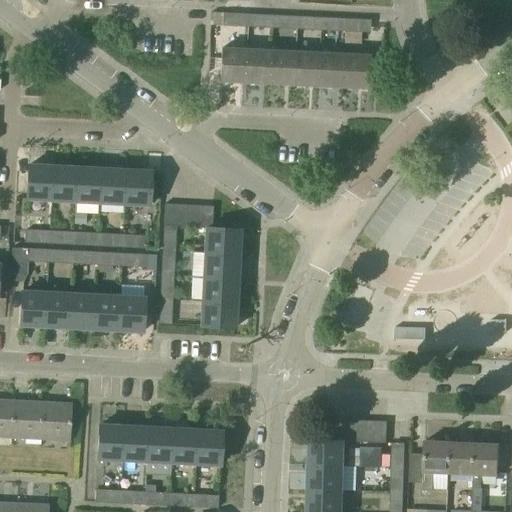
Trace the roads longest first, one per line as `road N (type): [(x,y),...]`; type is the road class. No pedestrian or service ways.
road 1 (residential): [(0,362),(282,376)]
road 2 (residential): [(137,111),(118,132),(9,126),(14,53),(29,31)]
road 3 (residential): [(511,387),(282,376)]
road 4 (unknown): [(328,240),(377,276),(422,285),(463,276),(499,244),(511,220)]
road 5 (residential): [(328,240),(380,157),(450,89)]
road 6 (residential): [(328,240),(188,148)]
road 7 (residential): [(341,128),(213,122),(188,148)]
road 8 (residential): [(282,376),(328,240)]
road 9 (residential): [(268,511),(282,376)]
road 10 (residential): [(137,111),(29,31)]
